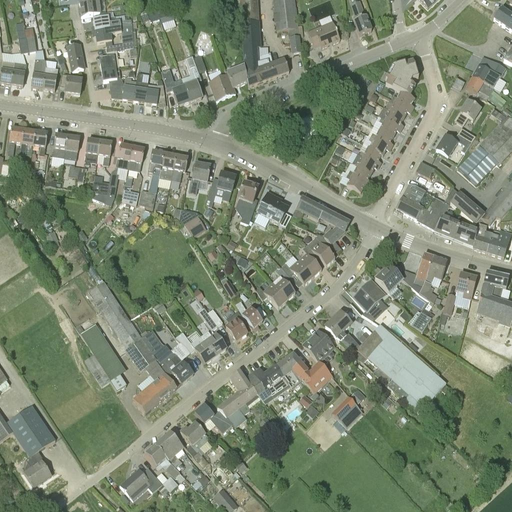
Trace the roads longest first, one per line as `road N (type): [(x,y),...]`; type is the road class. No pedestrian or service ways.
road 1 (unclassified): [(52,511),(325,296),(356,264),(373,226)]
road 2 (tertiary): [(216,145),(231,115),(401,42)]
road 3 (residential): [(373,226),(435,106),(418,35)]
road 4 (tertiary): [(373,226),(216,145)]
road 5 (tertiary): [(511,273),(373,226)]
road 6 (tertiary): [(216,145),(97,120)]
